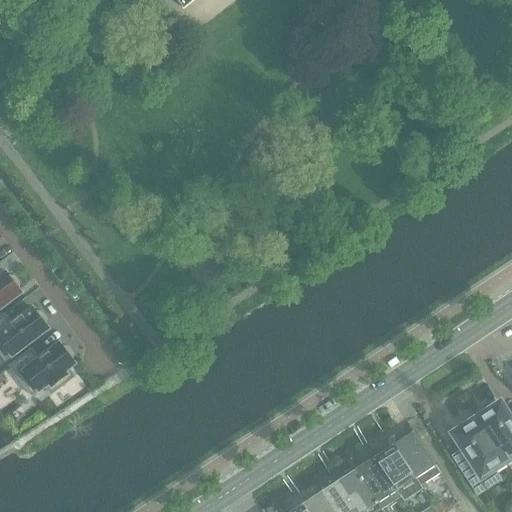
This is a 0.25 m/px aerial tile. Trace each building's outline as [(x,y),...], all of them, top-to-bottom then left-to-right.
[(0,276),(0,308),(21,293),(18,290),(19,283),(14,276),(7,276),(5,273),(0,276)] [(41,312),(34,311),(32,308),(11,324),(4,315),(0,317),(0,354),(5,361),(48,329),(46,326),(47,319),(41,312)] [(61,346),(59,343),(38,359),(30,350),(9,366),(32,397),(44,387),(50,395),(74,377),(68,369),(74,364),(72,361),(73,355),(68,348),(61,346)] [(511,423),(499,404),(493,408),(490,407),(482,412),(481,415),(476,419),(504,462),(511,457),(511,423)] [(504,462),(476,419),(470,422),(467,422),(459,427),(459,430),(452,434),(468,459),(458,465),(477,494),(499,480),(492,470),(504,462)] [(439,474),(414,436),(414,435),(405,440),(402,440),(396,443),(396,446),(394,447),(418,484),(420,486),(439,474)] [(383,455),(374,460),(395,491),(399,497),(418,484),(394,447),(393,448),(390,448),(384,452),(383,455)] [(357,471),(356,472),(377,503),(395,491),(374,460),(367,465),(364,464),(358,468),(358,469),(357,471)] [(345,479),(338,483),(358,511),(375,511),(381,509),(377,503),(356,472),(354,473),(351,472),(345,476),(345,479)] [(324,493),(323,494),(334,511),(358,511),(338,483),(333,487),(330,486),(324,490),(324,493)] [(334,511),(323,494),(321,495),(318,494),(312,498),(312,501),(303,506),(307,511),(334,511)]
